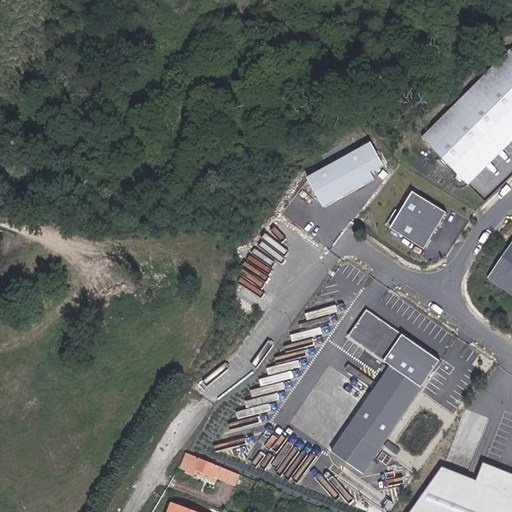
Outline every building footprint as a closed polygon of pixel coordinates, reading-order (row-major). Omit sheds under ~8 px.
[(464,181),(511,133),(511,50),(422,138),(464,181)] [(382,143),(315,174),(329,206),(386,179),(382,171),(393,166),(382,143)] [(426,250),(448,214),(414,193),(392,229),(426,250)] [(511,246),(489,279),(511,295),(511,246)] [(440,364),(366,312),(347,339),(390,369),(329,458),(359,479),(419,393),(440,364)] [(255,429),(259,423),(247,414),(243,420),(255,429)] [(273,430),(256,461),(296,483),(313,451),(273,430)] [(186,474),(190,476),(195,465),(184,461),(175,474),(184,478),(186,474)] [(511,511),(511,473),(484,463),(477,481),(443,467),(410,511),(511,511)] [(207,477),(211,478),(213,472),(195,465),(190,476),(205,481),(207,477)] [(210,483),(229,489),(232,479),(213,472),(211,478),(210,483)]
